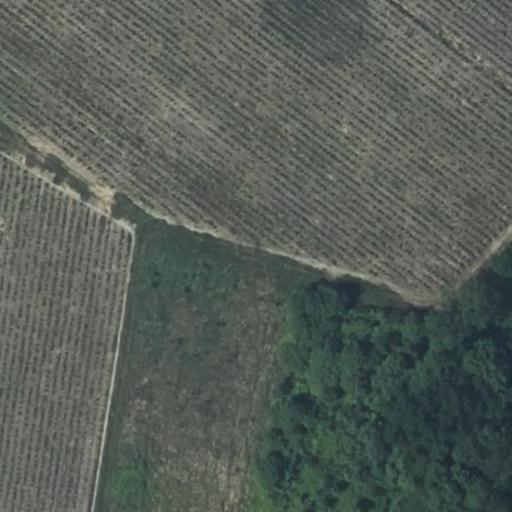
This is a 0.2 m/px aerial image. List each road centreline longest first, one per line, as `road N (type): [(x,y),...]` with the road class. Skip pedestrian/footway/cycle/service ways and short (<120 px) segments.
road 1 (track): [(451,307),(132,220),(0,141)]
road 2 (track): [(402,511),(424,364),(451,307)]
